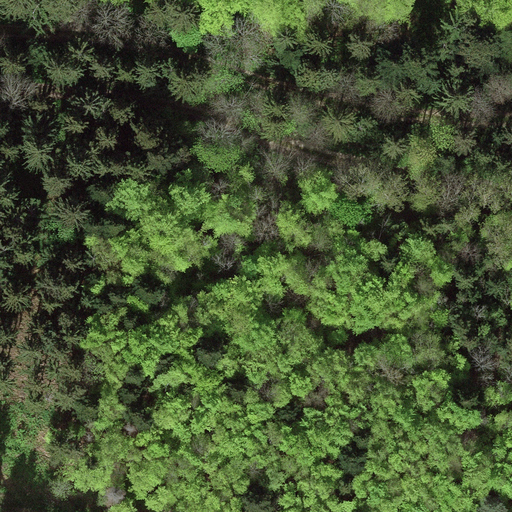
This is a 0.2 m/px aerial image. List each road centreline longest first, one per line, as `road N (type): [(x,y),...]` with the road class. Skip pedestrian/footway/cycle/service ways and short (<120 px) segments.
road 1 (track): [(0,86),(129,96),(328,153),(511,192)]
road 2 (track): [(0,31),(135,38),(276,89),(435,119),(511,123)]
